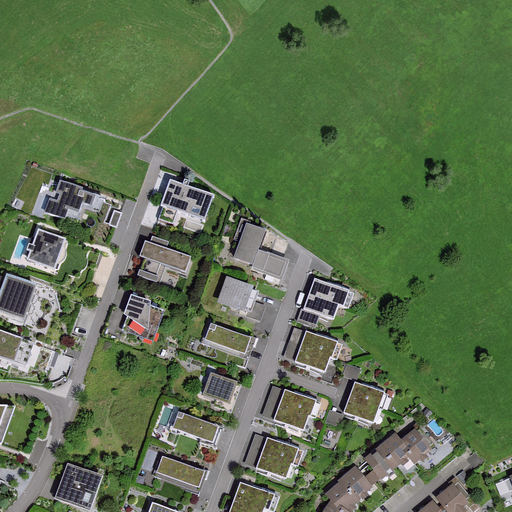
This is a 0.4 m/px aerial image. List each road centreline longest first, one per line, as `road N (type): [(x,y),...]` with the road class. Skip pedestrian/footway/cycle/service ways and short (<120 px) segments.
road 1 (residential): [(214,511),(307,254)]
road 2 (residential): [(63,413),(160,166)]
road 3 (track): [(209,0),(231,39),(140,139),(160,151),(160,166)]
